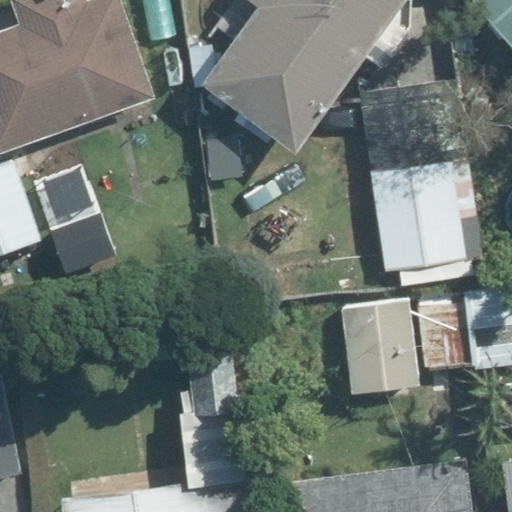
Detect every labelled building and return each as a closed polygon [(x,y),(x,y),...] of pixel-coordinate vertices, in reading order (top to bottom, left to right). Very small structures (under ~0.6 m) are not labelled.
[(26,0),(31,13),(0,24),(0,130),(6,147),(168,88),(136,0),(26,0)] [(410,0),(268,0),(219,71),(314,137),(410,0)] [(511,0),(491,0),(511,26),(511,0)] [(22,151),(0,159),(0,246),(50,227),(22,151)] [(459,154),(356,169),(360,204),(381,201),(390,263),(472,251),(459,154)] [(478,303),(483,356),(511,353),(511,269),(475,273),(478,303)] [(483,356),(478,303),(424,308),(422,293),(352,300),(360,384),(430,377),(429,362),(483,356)] [(258,511),(237,324),(195,328),(202,387),(189,388),(198,467),(69,482),(72,511),(258,511)] [(0,368),(0,472),(30,467),(11,366),(0,368)] [(288,475),(292,511),(486,511),(479,451),(288,475)]
